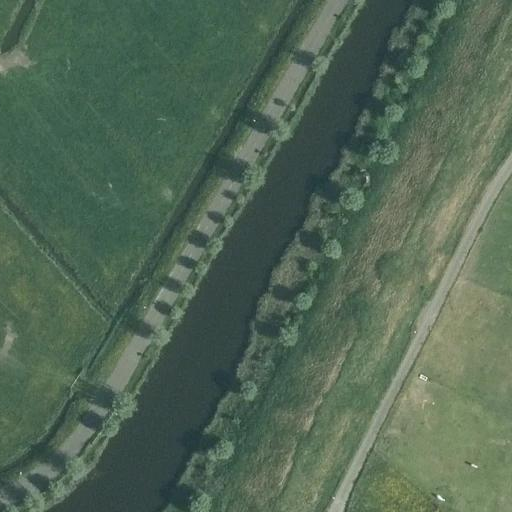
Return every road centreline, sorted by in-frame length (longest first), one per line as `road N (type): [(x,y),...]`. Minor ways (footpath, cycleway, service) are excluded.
road 1 (tertiary): [(0,501),(35,485),(93,423),(339,0)]
road 2 (residential): [(335,511),(424,322),(511,164)]
